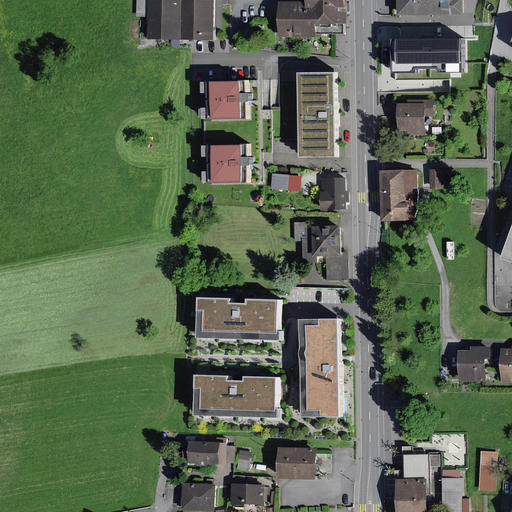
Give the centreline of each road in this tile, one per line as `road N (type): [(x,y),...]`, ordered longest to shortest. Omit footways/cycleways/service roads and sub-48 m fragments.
road 1 (primary): [(363,0),(369,511)]
road 2 (track): [(427,164),(426,216),(448,283),(449,343),(506,343)]
road 3 (unknown): [(352,63),(196,59)]
